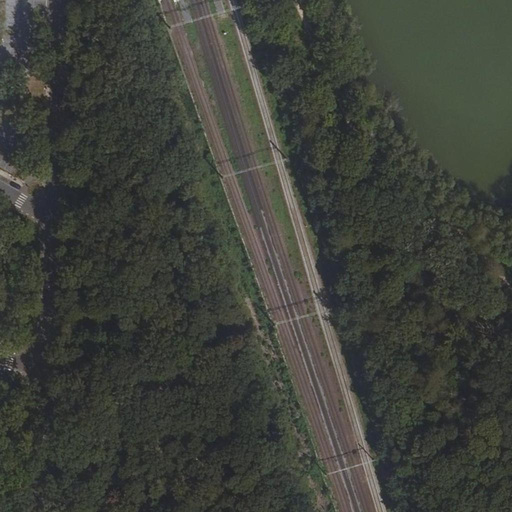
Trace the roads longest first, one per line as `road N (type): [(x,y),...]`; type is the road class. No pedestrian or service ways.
road 1 (residential): [(61,0),(48,213)]
road 2 (residential): [(48,213),(45,366)]
road 3 (residential): [(45,366),(36,511)]
